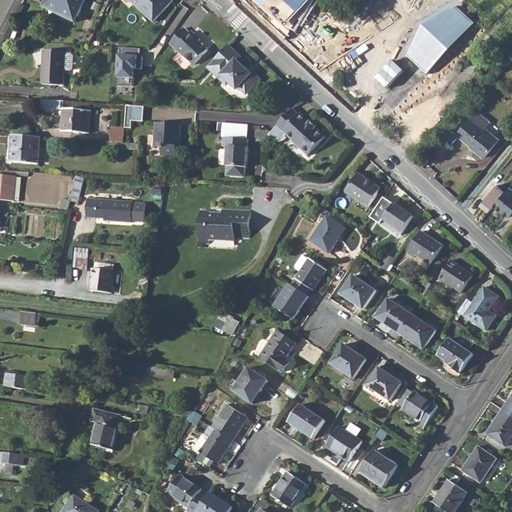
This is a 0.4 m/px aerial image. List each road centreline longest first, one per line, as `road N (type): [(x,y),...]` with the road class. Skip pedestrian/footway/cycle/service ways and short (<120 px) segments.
road 1 (residential): [(511,273),(218,0)]
road 2 (residential): [(473,408),(344,323),(321,328)]
road 3 (residential): [(380,511),(286,448),(263,450),(251,470)]
road 4 (residential): [(403,511),(473,408)]
